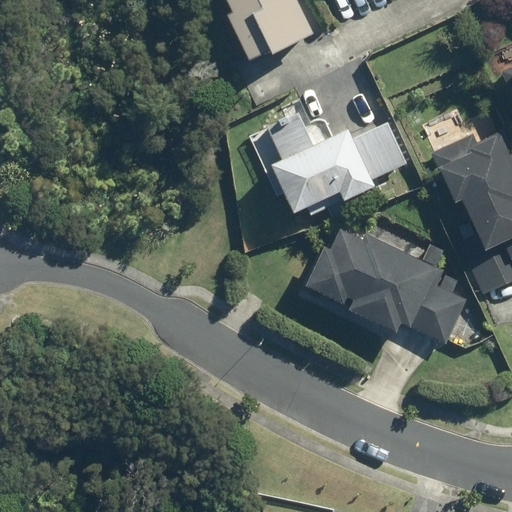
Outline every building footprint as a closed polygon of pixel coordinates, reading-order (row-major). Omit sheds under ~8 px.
[(310,0),(233,0),(263,65),(326,36),(310,0)] [(483,28),(476,12),(464,18),(471,34),(483,28)] [(511,66),(500,72),(511,97),(511,66)] [(313,146),(297,113),(265,128),(281,161),(269,167),(292,216),(307,208),(310,215),(341,200),(343,203),(374,188),(370,180),(406,163),(386,123),(351,140),(346,131),(313,146)] [(511,171),(493,128),(427,157),(489,295),(511,284),(511,171)] [(343,209),(302,294),(421,351),(462,267),(343,209)]
